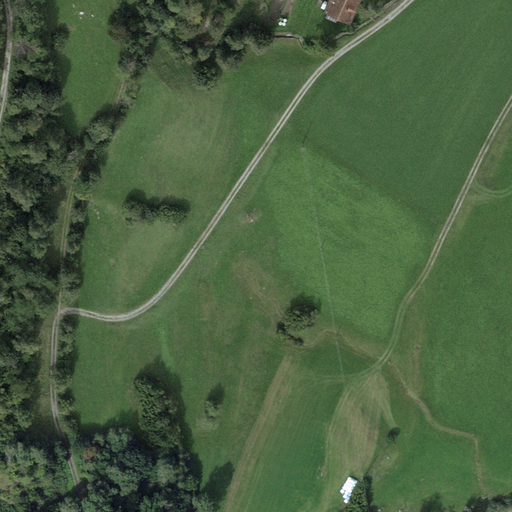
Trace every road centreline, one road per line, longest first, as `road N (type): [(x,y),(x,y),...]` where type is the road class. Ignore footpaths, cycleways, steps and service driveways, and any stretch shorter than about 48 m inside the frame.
road 1 (track): [(83,511),(52,406),(58,259),(78,165),(126,91),(136,0)]
road 2 (track): [(408,0),(327,62),(163,291),(136,314),(55,314)]
road 3 (track): [(387,365),(511,98)]
road 4 (track): [(5,0),(0,135)]
